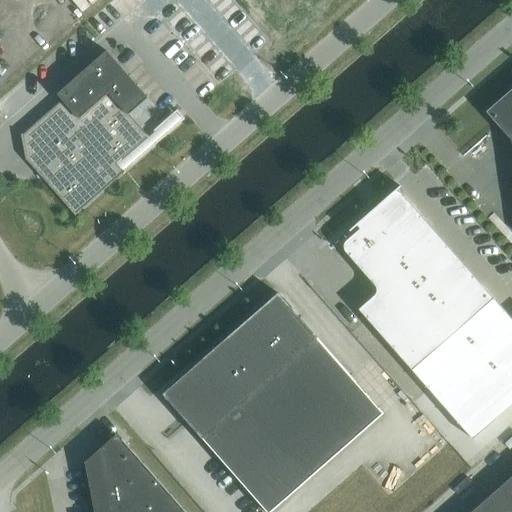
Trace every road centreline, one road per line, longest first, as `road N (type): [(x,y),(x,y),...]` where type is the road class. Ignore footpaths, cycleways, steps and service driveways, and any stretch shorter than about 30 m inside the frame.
road 1 (unclassified): [(511,27),(0,482)]
road 2 (unclassified): [(39,301),(386,0)]
